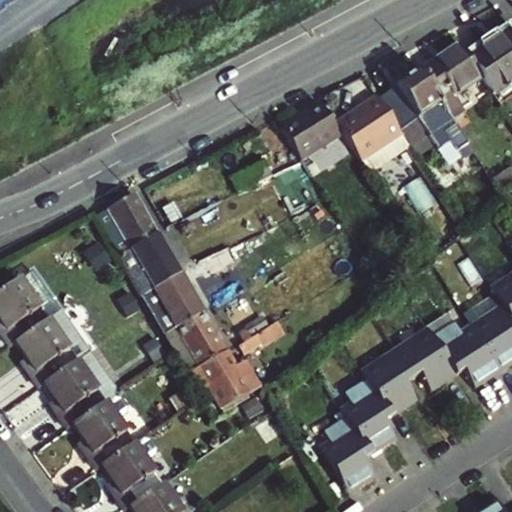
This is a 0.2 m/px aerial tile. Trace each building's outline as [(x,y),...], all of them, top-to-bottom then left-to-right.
[(511,88),(511,38),(471,65),(482,81),(495,100),(511,88)] [(461,50),(460,50),(419,73),(451,122),(463,113),(454,99),(482,81),(471,65),(461,50)] [(451,122),(419,73),(376,100),(398,134),(416,122),(437,154),(449,146),(456,156),(468,148),(451,122)] [(398,134),(376,100),(338,126),(364,163),(400,138),(398,134)] [(343,139),(321,108),(281,131),(303,164),(343,139)] [(240,197),(273,181),(276,180),(267,163),(232,180),(240,197)] [(327,200),(305,166),(276,180),(273,181),(291,218),(327,200)] [(511,180),(496,191),(505,204),(511,199),(511,180)] [(96,217),(111,243),(123,237),(131,251),(156,237),(157,237),(135,197),(96,217)] [(123,237),(111,243),(119,257),(131,251),(123,237)] [(131,251),(119,257),(126,269),(142,296),(179,276),(179,275),(157,237),(156,237),(131,251)] [(230,248),(191,268),(193,273),(202,268),(206,275),(235,259),(230,248)] [(202,315),(179,275),(179,276),(142,296),(151,312),(157,322),(168,316),(176,330),(202,315)] [(511,277),(490,292),(500,307),(469,328),(458,335),(452,326),(431,340),(427,333),(394,355),(360,377),(365,384),(343,399),(350,409),(340,414),(346,423),(324,437),(330,446),(321,453),(350,498),(377,480),(365,462),(369,459),(397,440),(385,422),(388,420),(416,402),(405,386),(411,382),(420,376),(431,393),(455,377),(462,372),(474,389),(498,373),(511,363),(511,277)] [(0,330),(0,335),(11,350),(15,347),(48,323),(20,284),(0,296),(0,325),(2,328),(0,330)] [(225,355),(202,315),(176,330),(165,336),(177,357),(188,376),(224,355),(225,355)] [(77,364),(48,323),(15,347),(32,369),(27,373),(39,390),(44,387),(77,364)] [(241,340),(233,344),(236,349),(245,344),(252,340),(247,330),(238,334),(241,340)] [(246,348),(245,344),(236,349),(237,353),(246,348)] [(246,367),(235,373),(247,394),(256,392),(305,356),(297,345),(252,377),(246,367)] [(247,394),(235,373),(225,355),(224,355),(188,376),(194,387),(200,384),(204,390),(209,387),(221,408),(247,394)] [(106,406),(77,364),(44,387),(61,411),(56,414),(69,432),(74,428),(106,406)] [(102,468),(135,446),(106,406),(74,428),(89,450),(84,453),(97,472),(102,468)] [(147,437),(135,446),(102,468),(118,490),(113,494),(125,511),(127,511),(131,509),(163,487),(146,462),(154,456),(156,450),(147,437)] [(181,511),(163,487),(131,509),(133,511),(181,511)] [(502,511),(497,503),(482,511),(502,511)]
